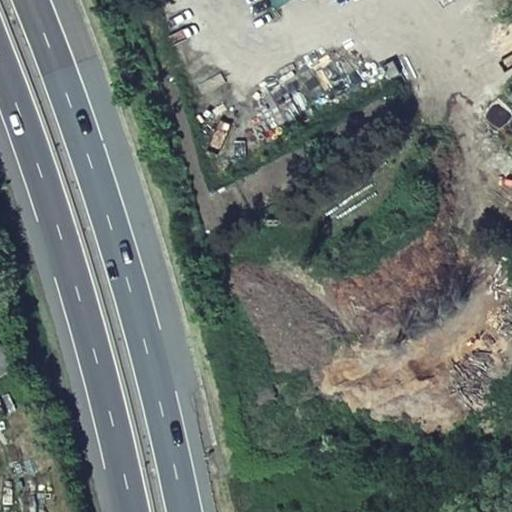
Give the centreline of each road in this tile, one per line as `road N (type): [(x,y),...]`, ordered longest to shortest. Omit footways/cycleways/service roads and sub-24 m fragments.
road 1 (motorway): [(183,511),(106,218),(32,0)]
road 2 (motorway): [(0,61),(63,239),(133,511)]
road 3 (unknown): [(0,412),(45,451),(50,484),(38,511)]
